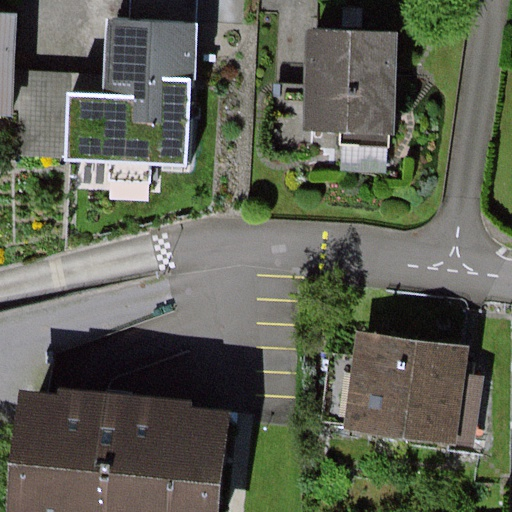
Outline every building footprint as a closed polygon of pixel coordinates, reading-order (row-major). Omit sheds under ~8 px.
[(16,14),(0,12),(0,112),(10,113),(8,156),(70,159),(73,86),(13,83),(14,76),(16,14)] [(70,159),(190,164),(196,22),(116,19),(114,81),(113,87),(73,86),(70,159)] [(395,32),(316,29),(313,91),(313,96),(311,127),(390,131),(395,32)] [(310,153),(311,127),(313,96),(272,95),(269,152),(310,153)] [(468,355),(358,338),(343,430),(454,447),(468,355)] [(217,511),(227,433),(24,410),(12,511),(217,511)]
